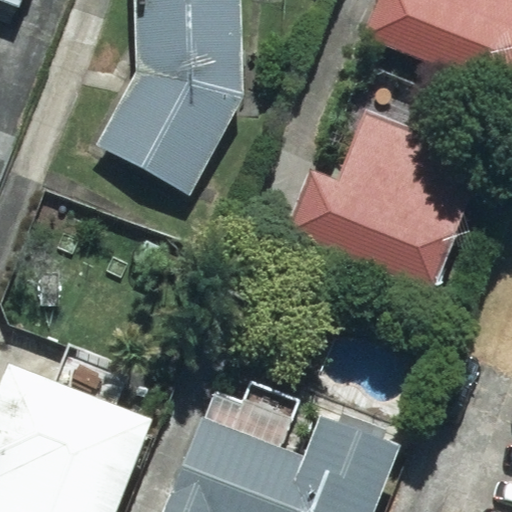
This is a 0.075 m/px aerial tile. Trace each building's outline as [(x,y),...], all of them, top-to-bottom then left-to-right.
[(19,0),(0,0),(0,5),(15,12),(19,0)] [(237,109),(229,0),(127,0),(128,73),(86,151),(186,204),(237,109)] [(511,0),(370,0),(352,48),(509,108),(511,100),(511,0)] [(469,158),(355,117),(327,195),(297,184),(275,247),(431,303),(467,203),(454,198),(469,158)] [(49,393),(0,374),(0,511),(110,511),(139,435),(106,422),(122,379),(63,356),(49,393)] [(238,403),(199,389),(156,511),(370,511),(389,459),(378,455),(383,440),(342,426),(338,439),(303,427),(289,465),(272,459),(291,405),(243,388),(238,403)]
